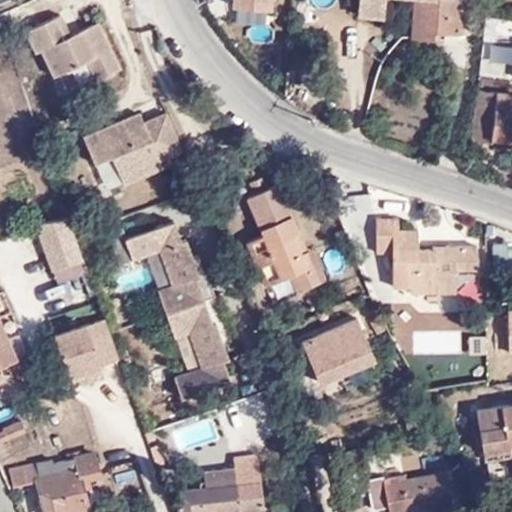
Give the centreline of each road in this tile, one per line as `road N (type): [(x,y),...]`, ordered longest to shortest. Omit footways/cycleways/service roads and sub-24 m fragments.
road 1 (unclassified): [(176,0),(210,67),(268,124),(333,157),(511,210)]
road 2 (unknown): [(320,511),(235,279)]
